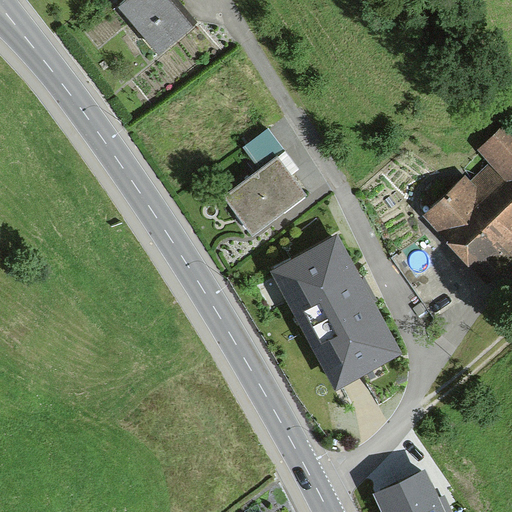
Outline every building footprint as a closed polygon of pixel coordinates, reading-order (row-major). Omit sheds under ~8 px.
[(176,0),(122,0),(112,9),(163,67),(203,32),(175,1),(176,0)] [(511,258),(511,128),(510,127),(484,153),(495,164),(439,221),(495,276),(511,258)] [(317,195),(270,131),(249,146),(268,172),(231,199),(259,238),(317,195)] [(333,231),(276,263),(337,375),(395,343),(333,231)] [(405,502),(390,508),(391,511),(441,511),(428,477),(400,489),(405,502)]
